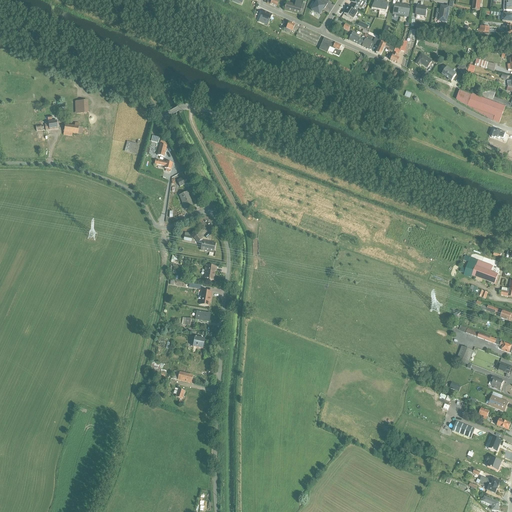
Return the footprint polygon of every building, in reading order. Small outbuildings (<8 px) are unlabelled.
[(301,10),(303,4),(303,2),(296,0),(295,5),(286,2),(284,8),(285,8),(284,10),(300,14),(301,10)] [(327,4),(320,0),(318,0),(318,1),(317,1),(312,10),(319,15),(324,8),(325,8),(327,4)] [(352,5),(358,9),(359,7),(361,9),(366,2),(362,0),(352,0),(351,2),(353,3),(352,5)] [(383,0),(374,0),(371,9),(386,11),(388,4),(386,3),(387,1),(383,0)] [(473,0),(472,10),(480,11),(481,0),(473,0)] [(393,12),(393,15),(396,15),(396,17),(400,17),(402,5),(399,4),(400,3),(396,2),(396,6),(394,6),(393,12)] [(402,5),(400,17),(404,18),(404,17),(408,18),(410,8),(408,8),(409,4),(405,4),(405,5),(402,5)] [(358,9),(352,5),(350,8),(348,7),(344,13),(353,19),(357,13),(356,12),(358,9)] [(417,6),(416,15),(426,17),(427,8),(417,6)] [(244,7),(242,12),(256,18),(258,13),(244,7)] [(437,9),(435,19),(439,19),(438,22),(446,23),(449,8),(444,8),(444,9),(442,9),(441,10),(437,9)] [(266,17),(268,13),(263,11),(263,12),(260,11),(257,19),(270,25),(269,26),(272,27),(272,26),(274,27),(273,28),(282,33),(283,31),(283,30),(284,28),(279,25),(279,26),(274,24),(275,22),(269,19),(265,18),(265,17),(266,17)] [(511,15),(504,14),(499,13),(485,12),(485,15),(491,16),(491,15),(499,16),(498,20),(503,20),(502,22),(511,23),(511,15)] [(284,28),(283,30),(290,33),(291,31),(292,32),(293,30),(295,25),(289,22),(286,29),(284,28)] [(359,22),(357,26),(367,30),(368,26),(359,22)] [(295,25),(293,30),(296,31),(297,30),(299,30),(297,33),(296,33),(295,36),(316,45),(320,36),(295,25)] [(410,29),(408,38),(414,40),(417,31),(410,29)] [(362,46),(365,40),(359,37),(359,35),(352,32),(349,40),(362,46)] [(365,40),(362,46),(369,50),(369,49),(371,50),(374,44),(372,43),(373,43),(372,43),(370,42),(368,40),(369,38),(371,40),(373,37),(367,34),(367,35),(366,38),(365,40)] [(335,50),(333,53),(333,54),(339,57),(341,52),(339,51),(342,46),(324,38),(319,49),(327,53),(328,51),(330,47),(335,50)] [(372,43),(374,44),(379,47),(382,41),(375,38),(372,43),(373,43),(372,43)] [(382,41),(379,47),(376,53),(381,55),(385,47),(389,49),(388,50),(393,53),(396,47),(382,41)] [(396,47),(393,53),(390,60),(397,63),(399,59),(398,58),(399,55),(398,54),(400,51),(405,52),(407,42),(402,41),(400,49),(396,47)] [(422,54),(415,63),(419,65),(421,63),(427,68),(432,61),(422,54)] [(477,59),(475,66),(494,72),(497,65),(477,59)] [(461,64),(457,69),(466,75),(468,68),(469,66),(466,64),(464,66),(461,64)] [(470,65),(467,73),(473,75),(476,67),(470,65)] [(448,68),(443,75),(449,79),(448,80),(451,82),(457,74),(448,68)] [(481,97),(505,107),(511,108),(511,100),(511,103),(494,97),(496,92),(482,88),(481,91),(483,92),(481,97)] [(505,107),(481,97),(460,90),(457,100),(493,121),(499,123),(505,107)] [(88,101),(75,102),(75,114),(88,114),(88,101)] [(49,124),(45,124),(46,131),(58,129),(57,121),(48,122),(49,124)] [(65,124),(63,135),(72,136),(72,133),(82,135),(83,127),(79,127),(79,123),(75,122),(75,126),(65,124)] [(127,142),(125,152),(136,155),(139,145),(140,141),(138,141),(137,144),(127,142)] [(159,151),(157,155),(164,157),(168,143),(161,141),(160,144),(158,151),(159,151)] [(156,160),(155,164),(165,167),(164,169),(166,169),(166,171),(170,172),(173,163),(166,162),(166,163),(156,160)] [(185,177),(177,181),(180,187),(188,183),(185,177)] [(188,192),(180,196),(185,210),(193,207),(191,201),(192,201),(188,192)] [(199,234),(194,238),(198,243),(200,244),(202,245),(201,249),(214,252),(216,243),(203,241),(203,239),(199,234)] [(466,256),(460,272),(464,273),(464,276),(471,278),(472,276),(476,278),(475,280),(482,282),(483,280),(495,284),(498,274),(491,272),(493,266),(466,256)] [(206,270),(204,279),(214,281),(215,271),(216,272),(217,267),(206,265),(205,270),(206,270)] [(502,288),(501,296),(511,297),(511,281),(510,281),(509,289),(502,288)] [(472,285),(470,289),(472,290),(472,291),(471,294),(486,299),(488,293),(477,289),(477,287),(472,285)] [(202,291),(200,305),(209,306),(210,299),(211,299),(212,292),(202,291)] [(474,301),(472,306),(475,307),(475,308),(479,309),(485,311),(487,307),(481,305),(482,301),(478,299),(477,302),(474,301)] [(509,321),(511,314),(488,306),(486,311),(495,314),(495,312),(501,314),(501,313),(502,314),(500,318),(509,321)] [(197,312),(195,320),(209,322),(211,314),(197,312)] [(181,319),(180,323),(182,324),(182,325),(190,326),(191,319),(183,318),(182,318),(181,319)] [(509,353),(511,345),(501,341),(501,340),(497,339),(496,340),(460,326),(459,330),(466,333),(503,347),(502,350),(509,353)] [(195,337),(193,347),(203,349),(205,339),(195,337)] [(462,346),(457,360),(468,365),(473,351),(462,346)] [(511,367),(498,362),(496,365),(500,367),(498,370),(507,374),(506,376),(510,378),(511,371),(511,367)] [(161,369),(151,366),(149,374),(159,376),(161,369)] [(173,372),(172,378),(191,383),(193,376),(174,372),(174,373),(173,372)] [(493,377),(491,381),(493,382),(491,386),(500,390),(504,381),(493,377)] [(452,383),(450,388),(459,392),(461,387),(452,383)] [(175,388),(174,394),(176,395),(176,397),(178,398),(178,400),(181,401),(182,399),(183,399),(185,392),(175,388)] [(501,400),(492,396),(488,405),(505,412),(509,403),(501,400)] [(481,408),(479,415),(484,416),(483,419),(486,420),(489,411),(481,408)] [(499,420),(499,422),(497,426),(508,430),(511,424),(500,420),(499,420)] [(480,480),(498,488),(500,482),(493,479),(492,481),(487,479),(488,477),(482,474),(480,480)] [(498,488),(480,480),(478,479),(476,483),(488,488),(487,490),(495,494),(498,488)] [(482,497),(482,498),(483,499),(482,502),(492,506),(492,511),(498,511),(499,503),(484,497),(482,497)]
